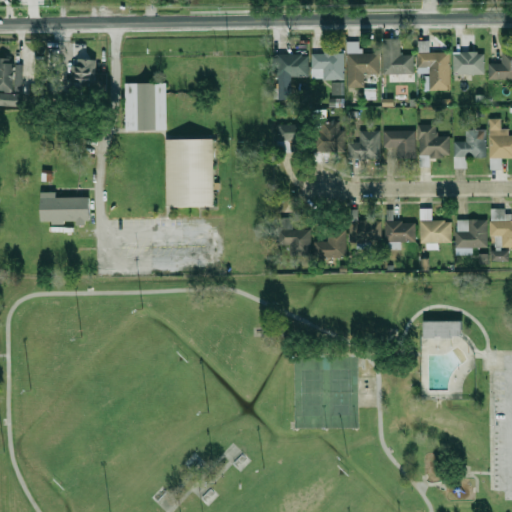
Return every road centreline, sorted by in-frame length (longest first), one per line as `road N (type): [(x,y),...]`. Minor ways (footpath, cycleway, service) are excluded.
road 1 (tertiary): [(0,22),(511,16)]
road 2 (residential): [(322,189),(511,186)]
